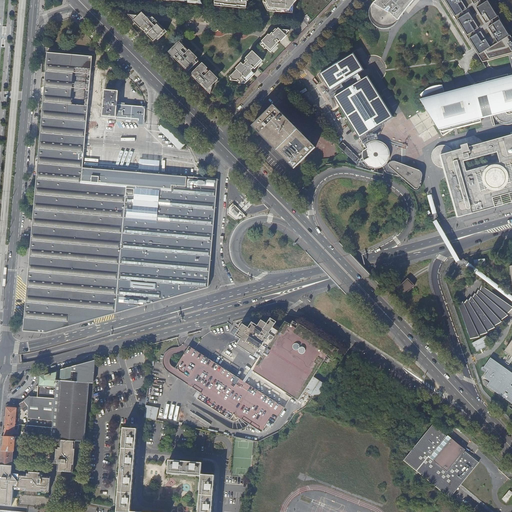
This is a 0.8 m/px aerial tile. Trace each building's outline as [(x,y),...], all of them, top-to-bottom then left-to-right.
[(220,0),(219,0),(219,5),(228,5),(228,7),(241,9),(241,7),(251,8),(251,3),(251,2),(253,2),(252,0),(220,0)] [(291,13),(294,14),(295,3),(300,3),(300,0),(297,0),(280,0),(281,1),(280,1),(279,0),(267,0),(274,10),(291,12),(291,13)] [(376,0),(374,2),(372,5),(371,9),(370,13),(370,18),(372,22),(373,23),(376,26),(379,28),(384,29),(387,29),(389,28),(395,24),(396,24),(400,18),(402,16),(404,12),(406,10),(414,0),(376,0)] [(510,43),(483,0),(456,0),(457,0),(453,3),(486,57),(490,54),(493,59),(491,60),(493,64),(511,59),(511,51),(511,49),(511,48),(508,43),(510,43)] [(153,18),(139,15),(136,18),(150,30),(152,32),(152,33),(159,40),(167,32),(153,18)] [(276,33),(282,40),(291,32),(279,29),(276,33)] [(278,44),(280,42),(275,36),(276,36),(274,34),(273,33),(262,44),(271,53),(279,44),(278,44)] [(204,84),(202,86),(203,87),(207,91),(218,81),(178,41),(168,51),(178,62),(180,63),(182,61),(184,63),(182,66),(185,69),(200,84),(202,82),(204,84)] [(236,80),(237,79),(239,81),(237,82),(239,82),(245,83),(250,79),(253,76),(249,72),(254,68),(254,69),(263,61),(254,52),(245,61),(246,62),(243,65),(241,64),(239,66),(238,65),(228,75),(231,78),(229,79),(230,79),(236,80)] [(92,57),(47,53),(24,329),(44,333),(207,288),(218,180),(83,168),(92,57)] [(370,141),(375,141),(373,134),(374,132),(375,127),(392,117),(367,76),(364,78),(360,72),(363,70),(353,53),(327,69),(318,74),(327,90),(338,85),(342,91),(331,96),(357,138),(368,132),(370,141)] [(442,128),(493,115),(494,118),(497,121),(500,123),(505,125),(509,124),(511,122),(511,74),(485,81),(485,82),(465,87),(463,88),(445,92),(443,84),(439,84),(435,85),(431,86),(428,88),(425,89),(420,94),(431,110),(428,111),(431,116),(433,114),(442,128)] [(118,102),(119,92),(105,90),(102,118),(138,122),(138,124),(139,125),(143,126),(144,124),(145,107),(120,105),(120,102),(118,102)] [(314,147),(272,105),(268,110),(251,127),(292,169),(314,147)] [(157,128),(179,150),(187,143),(164,121),(157,128)] [(420,134),(424,142),(432,137),(432,136),(438,133),(434,126),(420,134)] [(441,169),(454,218),(511,201),(511,133),(465,147),(464,144),(458,146),(458,149),(450,151),(449,150),(448,148),(446,147),(443,146),(442,145),(439,145),(437,146),(435,147),(433,148),(430,152),(430,155),(430,158),(431,161),(434,165),(436,166),(439,167),(441,169)] [(381,143),(375,141),(370,141),(368,142),(366,143),(364,144),(365,148),(360,151),(360,153),(360,156),(360,159),(362,162),(363,164),(366,166),(369,168),(372,169),(376,168),(379,168),(382,166),(384,164),(386,161),(388,157),(388,153),(386,149),(385,146),(383,144),(381,143)] [(353,163),(357,159),(340,143),(336,146),(353,163)] [(394,160),(391,162),(391,165),(410,181),(417,188),(420,186),(422,174),(422,170),(410,166),(394,160)] [(404,295),(414,285),(408,277),(397,288),(404,295)] [(416,286),(414,285),(404,295),(405,296),(416,286)] [(505,318),(504,317),(508,312),(511,307),(484,288),(479,294),(475,298),(493,326),(496,324),(498,324),(501,324),(504,322),(506,322),(505,318)] [(493,326),(475,298),(459,307),(470,339),(493,326)] [(248,327),(242,324),(235,336),(240,339),(237,345),(254,355),(257,352),(262,355),(252,371),(298,400),(328,355),(333,358),(339,349),(299,323),(296,328),(285,321),(280,328),(274,324),(276,322),(270,318),(266,323),(261,320),(257,326),(251,322),(248,327)] [(487,336),(472,343),(474,347),(489,339),(487,336)] [(236,355),(225,348),(220,356),(231,363),(236,355)] [(185,382),(203,354),(195,349),(188,360),(180,373),(177,377),(185,382)] [(202,393),(198,398),(232,420),(235,420),(237,420),(238,419),(240,418),(262,432),(269,420),(274,423),(285,407),(203,354),(185,382),(198,390),(202,393)] [(180,373),(188,360),(182,357),(174,370),(180,373)] [(511,385),(511,373),(490,359),(484,368),(489,372),(484,378),(490,383),(488,387),(511,405),(511,386),(511,385)] [(72,366),(72,371),(80,372),(80,375),(88,376),(88,381),(94,382),(95,360),(72,366)] [(72,371),(72,366),(61,369),(61,381),(62,381),(57,439),(61,439),(60,447),(57,447),(57,451),(62,451),(62,455),(58,455),(58,459),(56,459),(56,463),(59,463),(58,470),(74,471),(76,440),(83,440),(88,381),(88,376),(80,375),(78,375),(78,380),(73,380),(73,375),(72,375),(72,371)] [(53,425),(57,371),(40,375),(37,403),(41,403),(42,397),(48,398),(47,412),(29,410),(28,423),(53,425)] [(35,402),(29,396),(24,401),(28,406),(29,410),(47,412),(48,398),(42,397),(41,403),(37,403),(35,402)] [(28,406),(24,401),(23,402),(20,404),(18,404),(21,408),(22,407),(25,412),(29,410),(28,406)] [(144,418),(157,421),(159,408),(146,405),(144,418)] [(51,438),(52,433),(33,431),(18,430),(19,413),(16,413),(17,408),(7,407),(7,409),(6,416),(5,428),(4,436),(24,437),(51,439),(51,438)] [(459,487),(461,484),(479,463),(471,457),(472,456),(441,430),(440,431),(432,424),(432,425),(404,460),(450,497),(459,487)] [(147,511),(142,511),(136,511),(131,511),(137,428),(124,427),(117,511),(124,511),(147,511)] [(24,442),(24,437),(4,436),(4,441),(4,445),(1,450),(14,451),(15,450),(15,447),(17,447),(17,444),(16,444),(16,441),(24,442)] [(0,464),(12,465),(13,458),(14,451),(1,450),(0,464)] [(214,490),(214,484),(215,475),(202,474),(203,463),(197,462),(191,462),(181,461),(175,460),(169,460),(168,473),(201,476),(198,511),(211,511),(212,510),(213,504),(214,490)] [(3,472),(12,473),(12,467),(12,465),(0,464),(0,474),(0,475),(3,476),(3,472)] [(5,505),(17,506),(18,504),(18,498),(13,498),(14,489),(16,487),(19,487),(19,489),(49,492),(50,476),(43,476),(43,473),(39,472),(39,475),(35,474),(35,478),(31,477),(32,472),(28,471),(27,474),(12,473),(3,472),(3,476),(0,475),(0,503),(5,504),(5,505)] [(494,511),(461,484),(459,487),(489,511),(494,511)]
